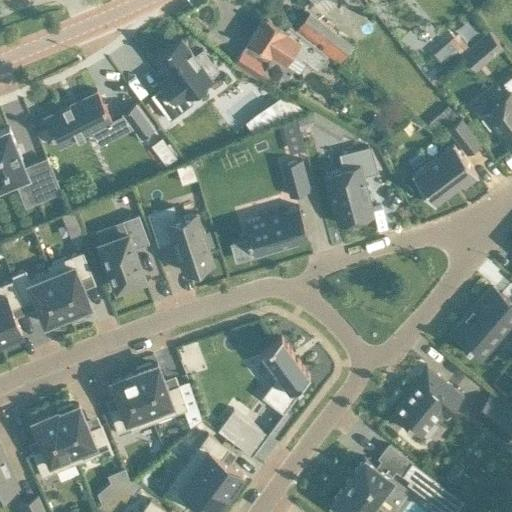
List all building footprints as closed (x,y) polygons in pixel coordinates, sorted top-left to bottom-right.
[(297,28),(339,60),(353,43),(309,10),(297,28)] [(264,15),(249,37),(234,61),(258,76),(272,53),(286,61),(293,51),(317,67),(327,54),(288,23),(285,28),(264,15)] [(489,29),(462,52),(476,68),(503,45),(489,29)] [(162,84),(151,93),(169,118),(193,101),(188,94),(213,77),(211,75),(219,69),(203,48),(195,54),(181,35),(155,54),(169,72),(158,80),(162,84)] [(449,38),(433,52),(443,63),(458,49),(449,38)] [(511,73),(503,80),(510,90),(482,112),(485,115),(483,117),(490,127),(493,125),(511,148),(511,147),(511,73)] [(97,87),(43,114),(59,146),(93,129),(113,119),(112,118),(97,87)] [(253,130),(305,106),(282,93),(245,120),(253,130)] [(136,100),(121,111),(123,113),(132,126),(140,136),(155,126),(136,100)] [(305,112),(297,115),(299,123),(308,120),(305,112)] [(437,113),(427,122),(435,130),(444,122),(437,113)] [(480,141),(460,116),(448,126),(467,151),(480,141)] [(9,125),(0,128),(0,184),(28,173),(38,198),(61,188),(47,155),(26,164),(9,125)] [(347,127),(345,131),(354,137),(357,132),(347,127)] [(152,142),(167,162),(177,154),(162,134),(152,142)] [(343,166),(324,171),(338,221),(373,212),(362,173),(377,169),(371,147),(367,143),(339,151),(343,166)] [(478,174),(453,143),(413,175),(435,203),(462,182),(464,185),(478,174)] [(301,157),(282,163),(290,194),(310,189),(301,157)] [(173,204),(149,212),(159,242),(174,237),(184,269),(197,266),(198,269),(211,265),(210,261),(212,261),(196,211),(177,217),(173,204)] [(299,204),(244,220),(248,233),(246,234),(252,252),(308,236),(299,204)] [(73,207),(62,212),(66,223),(78,218),(73,207)] [(100,240),(117,285),(124,283),(125,286),(138,282),(137,278),(144,275),(133,246),(149,241),(138,212),(122,218),(126,231),(100,240)] [(47,264),(49,268),(66,313),(90,303),(80,278),(92,273),(82,249),(47,264)] [(12,273),(13,277),(23,301),(35,296),(45,322),(47,321),(47,320),(51,319),(53,321),(66,315),(65,313),(66,313),(49,268),(29,276),(25,267),(12,273)] [(0,282),(0,338),(0,340),(22,331),(11,306),(23,301),(13,277),(0,282)] [(466,316),(454,331),(465,342),(468,345),(469,344),(473,348),(481,355),(511,318),(511,300),(493,285),(474,308),(472,306),(471,307),(473,309),(467,316),(465,314),(464,315),(466,316)] [(268,344),(260,350),(277,373),(262,395),(284,411),(296,394),(295,394),(294,394),(290,388),(310,373),(281,335),(273,340),(268,343),(268,344)] [(137,369),(134,370),(153,419),(188,406),(179,382),(167,386),(157,361),(155,362),(156,362),(151,364),(150,361),(136,366),(137,369)] [(393,410),(421,433),(439,410),(445,415),(463,393),(426,363),(408,385),(412,388),(407,394),(403,391),(402,392),(405,395),(393,410)] [(109,408),(118,432),(153,419),(134,370),(113,378),(113,377),(112,378),(121,404),(109,408)] [(474,412),(505,438),(511,430),(511,413),(488,395),(474,412)] [(58,410),(56,411),(76,460),(97,451),(99,456),(113,451),(110,446),(101,422),(100,422),(89,427),(85,418),(78,402),(77,402),(77,403),(72,405),(71,402),(57,408),(58,410)] [(218,429),(228,437),(244,416),(234,408),(218,429)] [(33,451),(32,451),(42,474),(76,460),(56,411),(53,413),(52,411),(36,418),(37,420),(34,421),(40,437),(44,446),(33,451)] [(208,431),(186,462),(229,492),(243,473),(221,457),(228,446),(208,431)] [(332,499),(330,500),(332,501),(346,511),(365,511),(391,478),(392,478),(393,476),(391,475),(390,475),(395,468),(401,472),(454,511),(463,499),(411,459),(389,443),(379,455),(382,458),(377,465),(366,456),(364,455),(363,456),(363,457),(352,472),(343,483),(343,484),(332,499)] [(0,491),(18,484),(0,445),(0,491)] [(165,492),(185,506),(193,496),(215,511),(218,507),(221,508),(228,498),(230,496),(227,494),(229,492),(186,462),(165,492)] [(124,464),(106,472),(110,481),(115,490),(124,483),(130,478),(124,464)] [(130,478),(124,483),(135,491),(141,483),(131,476),(130,478)] [(20,501),(25,511),(45,511),(37,494),(20,501)] [(150,497),(139,511),(170,511),(171,511),(150,497)]
